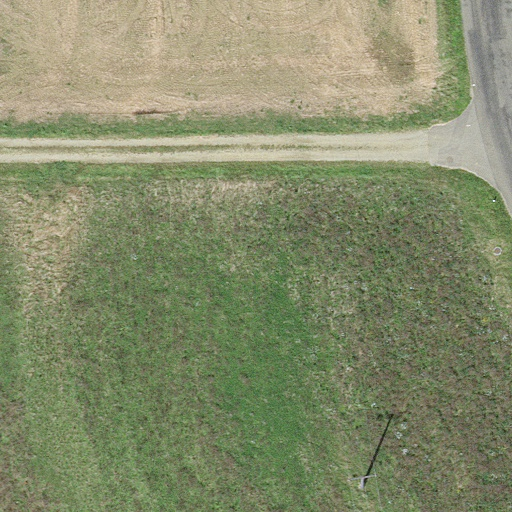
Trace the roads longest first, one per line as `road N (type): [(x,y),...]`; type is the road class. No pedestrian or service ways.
road 1 (track): [(0,150),(511,140)]
road 2 (tertiary): [(511,136),(488,72),(479,0)]
